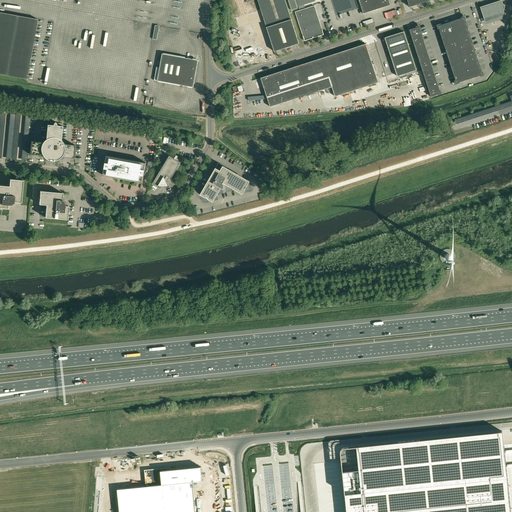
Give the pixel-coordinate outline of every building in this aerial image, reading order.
[(258,18),(251,0),(234,0),(242,23),(258,18)] [(257,0),(261,10),(272,44),(274,51),(299,43),(285,0),(257,0)] [(288,0),(292,10),(298,8),(297,7),(315,1),(314,0),(288,0)] [(358,0),(363,14),(390,5),(388,0),(358,0)] [(480,7),(483,16),(483,17),(486,24),(502,19),(504,9),(505,5),(503,5),(502,0),(490,4),(490,3),(486,5),(480,7)] [(324,35),(322,30),(314,6),(295,12),(303,36),(304,41),(324,35)] [(0,74),(27,79),(38,20),(0,12),(0,74)] [(465,16),(461,17),(461,18),(441,25),(441,24),(436,25),(438,29),(439,29),(455,80),(454,80),(455,84),(460,83),(459,82),(480,75),(480,77),(484,75),(483,71),(482,72),(465,20),(466,20),(465,16)] [(440,90),(420,30),(421,29),(420,25),(416,26),(416,27),(409,30),(431,96),(437,94),(438,96),(442,94),(440,90)] [(243,54),(272,45),(266,27),(240,35),(243,44),(240,45),(243,54)] [(416,70),(404,32),(385,38),(397,76),(416,70)] [(378,82),(366,44),(261,78),(270,107),(318,91),(321,93),(320,94),(323,104),(326,105),(326,103),(330,105),(329,107),(332,108),(340,105),(345,96),(344,93),(378,82)] [(162,54),(157,81),(193,87),(198,60),(162,54)] [(30,154),(44,156),(45,156),(45,157),(47,158),(48,159),(49,159),(50,160),(51,160),(52,160),(53,160),(54,160),(55,160),(56,160),(57,160),(58,159),(59,159),(60,158),(61,157),(73,158),(75,145),(65,144),(64,142),(64,141),(63,141),(63,140),(62,140),(61,139),(61,138),(62,126),(56,125),(56,124),(55,122),(53,123),(53,125),(47,124),(45,139),(45,140),(44,141),(43,142),(31,141),(30,154)] [(157,187),(158,185),(159,184),(168,185),(170,187),(175,185),(172,178),(181,163),(176,160),(177,159),(178,156),(176,155),(175,158),(174,158),(170,156),(152,184),(157,187)] [(107,156),(103,175),(142,183),(146,163),(107,156)] [(250,181),(227,169),(223,166),(222,168),(219,166),(217,169),(216,168),(201,194),(213,201),(221,187),(223,189),(224,189),(224,188),(224,184),(223,183),(224,183),(243,193),(250,181)] [(23,180),(18,180),(10,179),(9,186),(0,185),(0,207),(8,208),(8,205),(9,205),(10,205),(11,206),(13,205),(12,204),(14,203),(14,202),(21,203),(23,180)] [(67,219),(68,206),(65,206),(65,205),(64,204),(66,203),(65,201),(63,202),(63,200),(62,200),(62,193),(40,191),(39,204),(46,205),(45,217),(67,219)] [(445,249),(443,250),(442,251),(441,252),(440,254),(440,255),(439,257),(440,259),(440,260),(441,262),(443,263),(444,264),(446,264),(447,264),(449,264),(451,264),(452,263),(453,261),(454,260),(455,258),(455,257),(455,255),(454,253),(453,252),(452,251),(451,250),(450,249),(448,249),(446,249),(445,249)] [(340,452),(340,453),(346,511),(510,511),(502,431),(345,447),(344,447),(343,447),(343,448),(342,448),(342,449),(341,449),(341,450),(340,451),(340,452)] [(147,486),(117,489),(119,511),(195,511),(192,482),(202,481),(201,467),(171,470),(171,467),(166,468),(166,470),(146,472),(147,486)]
